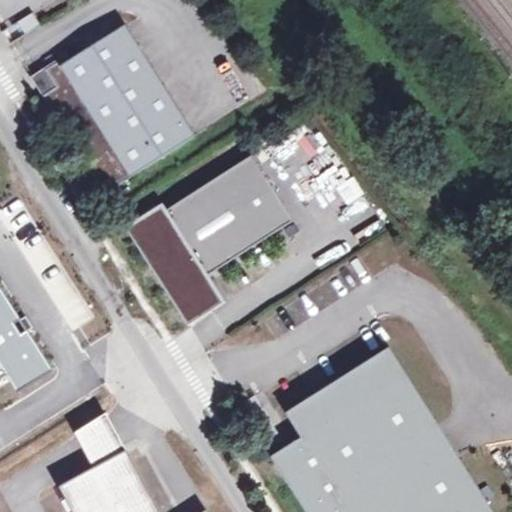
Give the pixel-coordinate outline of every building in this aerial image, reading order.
[(194,137),(124,27),(60,67),(57,63),(45,70),(56,88),(42,97),(104,195),(194,137)] [(56,88),(45,70),(30,79),(42,97),(56,88)] [(237,166),(279,231),(293,222),(251,157),(237,166)] [(279,231),(237,166),(166,212),(162,205),(126,228),(188,326),(226,302),(208,277),(279,231)] [(0,378),(3,377),(14,395),(54,370),(0,285),(0,378)] [(303,439),(274,458),(308,511),(493,511),(390,349),(288,414),(303,439)] [(77,434),(95,469),(127,452),(107,415),(77,434)] [(207,511),(206,511),(158,511),(127,452),(95,469),(60,488),(72,511),(207,511)]
